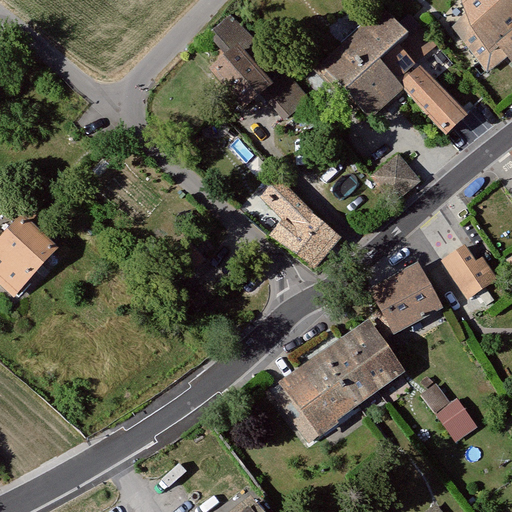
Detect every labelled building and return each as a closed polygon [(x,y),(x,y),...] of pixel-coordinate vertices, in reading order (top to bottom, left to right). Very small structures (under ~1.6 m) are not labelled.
[(511,0),(479,0),(467,13),(476,33),(466,41),(481,62),(501,45),(511,35),(511,0)] [(381,64),(409,39),(388,15),(326,72),(368,118),(402,88),(381,64)] [(409,39),(425,56),(436,46),(420,29),(409,39)] [(266,89),(286,73),(246,32),(230,46),(237,55),(217,73),(245,106),(266,89)] [(511,35),(501,45),(511,57),(511,35)] [(425,56),(409,39),(381,64),(402,88),(404,91),(421,75),(423,74),(415,64),(425,56)] [(308,100),(286,73),(266,89),(290,116),(308,100)] [(421,75),(404,91),(445,135),(464,118),(421,75)] [(267,167),(261,160),(250,170),(257,177),(267,167)] [(421,183),(403,160),(376,182),(394,205),(421,183)] [(318,223),(281,185),(267,201),(289,222),(274,239),(310,265),(335,236),(318,223)] [(54,251),(24,223),(0,249),(0,279),(16,293),(54,251)] [(201,261),(189,248),(167,269),(180,281),(201,261)] [(463,250),(444,262),(469,299),(496,282),(482,261),(474,266),(463,250)] [(439,309),(419,272),(377,296),(386,313),(377,318),(388,337),(439,309)] [(494,301),(487,290),(480,294),(487,306),(494,301)] [(402,374),(372,330),(348,346),(378,392),(402,374)] [(378,392),(348,346),(305,377),(321,399),(343,384),(358,405),(378,392)] [(321,399),(305,377),(287,390),(306,414),(320,433),(358,405),(343,384),(321,399)] [(437,383),(422,394),(436,412),(451,402),(437,383)] [(458,442),(478,427),(456,398),(451,402),(436,412),(458,442)] [(320,433),(306,414),(295,422),(310,441),(320,433)] [(444,511),(437,503),(424,511),(444,511)]
